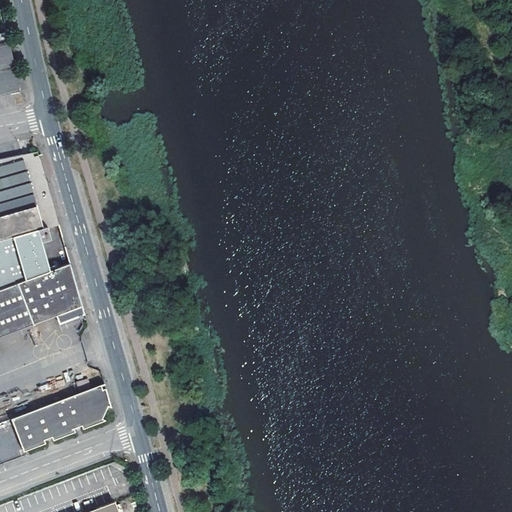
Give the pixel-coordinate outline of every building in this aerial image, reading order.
[(8,40),(0,41),(0,93),(20,89),(8,40)] [(0,236),(36,223),(43,241),(52,237),(48,226),(58,223),(37,149),(0,157),(0,236)] [(0,288),(50,270),(43,241),(36,223),(0,236),(0,288)] [(58,322),(84,312),(69,262),(63,265),(50,270),(0,288),(0,335),(55,315),(58,322)] [(101,384),(10,418),(23,451),(45,443),(43,439),(47,438),(51,436),(52,439),(75,431),(73,428),(81,425),(82,428),(105,420),(101,418),(106,406),(110,407),(103,388),(99,389),(98,386),(101,385),(101,384)]
